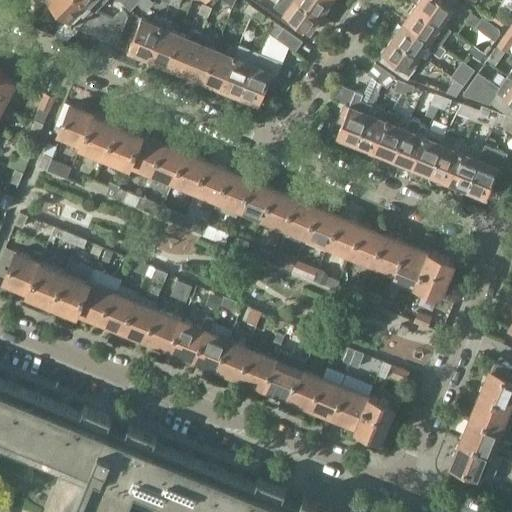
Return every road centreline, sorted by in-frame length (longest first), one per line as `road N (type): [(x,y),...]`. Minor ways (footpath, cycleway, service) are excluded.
road 1 (residential): [(0,328),(399,484)]
road 2 (residential): [(280,151),(0,32)]
road 3 (residential): [(399,484),(500,237)]
road 4 (residential): [(500,237),(280,151)]
road 5 (residential): [(280,151),(386,0)]
